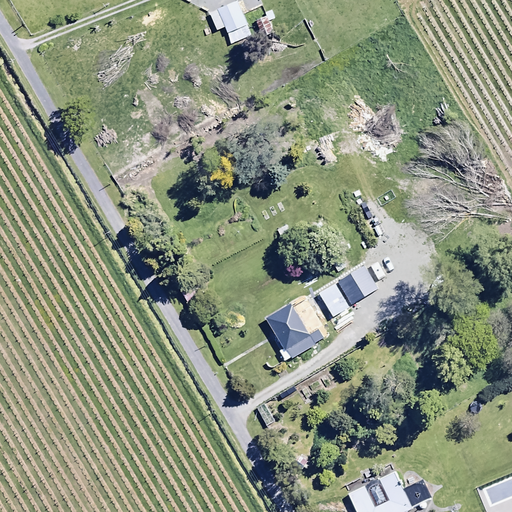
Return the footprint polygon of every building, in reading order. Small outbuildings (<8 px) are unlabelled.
[(217,11),(209,14),(216,32),(225,29),(231,44),(251,36),(237,1),(216,9),(217,11)] [(270,21),(275,19),(271,11),(264,14),(265,17),(255,21),(261,37),(274,32),(270,21)] [(197,284),(180,294),(190,310),(207,300),(197,284)] [(349,309),(335,285),(317,295),(331,319),(349,309)] [(281,351),(279,353),(284,363),(324,341),(319,332),(324,329),(307,297),(264,320),(281,351)] [(310,461),(300,454),(292,465),(302,472),(310,461)] [(395,473),(347,495),(355,511),(408,511),(412,510),(395,473)]
